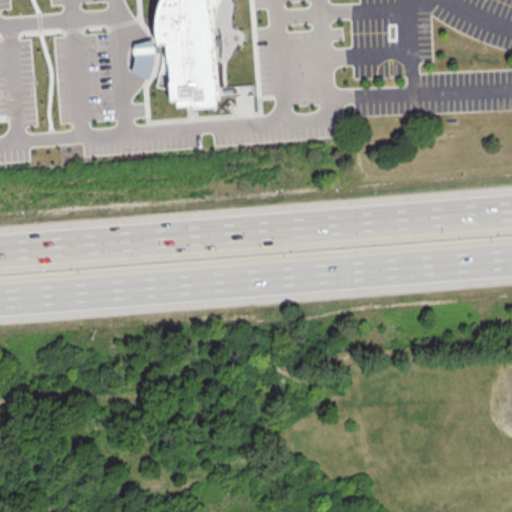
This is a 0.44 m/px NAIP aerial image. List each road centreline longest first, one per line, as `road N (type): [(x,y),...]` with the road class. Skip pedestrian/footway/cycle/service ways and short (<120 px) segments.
road 1 (motorway): [(0,299),(511,259)]
road 2 (motorway): [(511,211),(0,250)]
